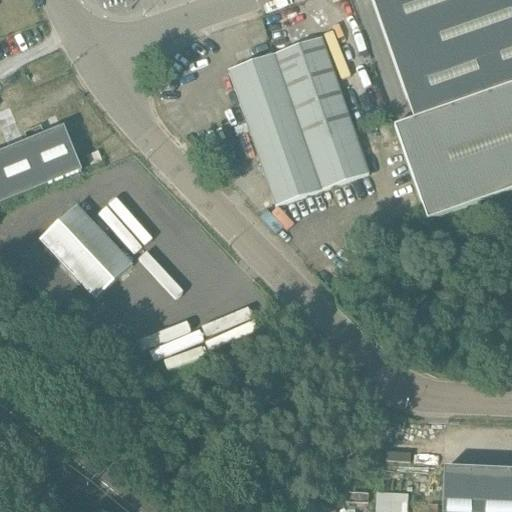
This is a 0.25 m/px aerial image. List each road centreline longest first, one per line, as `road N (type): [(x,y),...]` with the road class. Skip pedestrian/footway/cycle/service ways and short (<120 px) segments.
road 1 (residential): [(511,400),(436,397),(374,368),(154,146),(93,57)]
road 2 (residential): [(93,57),(253,0)]
